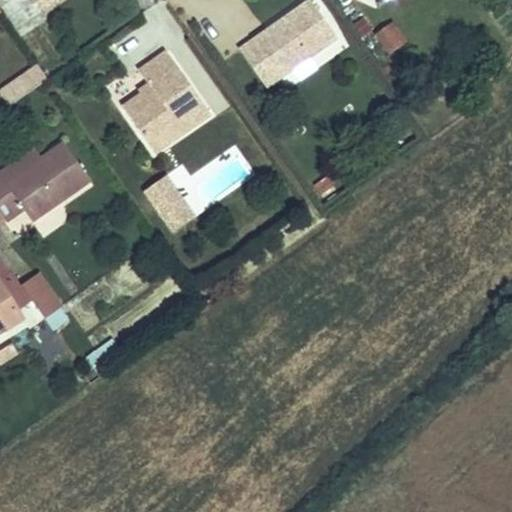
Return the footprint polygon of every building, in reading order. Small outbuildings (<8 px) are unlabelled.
[(36,0),(45,11),(60,0),(36,0)] [(266,31),(252,41),(279,78),(336,38),(309,0),(288,16),(291,21),(270,36),(266,31)] [(288,16),(266,31),(270,36),(291,21),(288,16)] [(390,23),(375,33),(390,54),(404,44),(390,23)] [(279,78),(252,41),(240,49),(267,87),(279,78)] [(180,135),(210,114),(166,52),(138,71),(148,84),(150,88),(141,94),(122,107),(150,147),(175,129),(180,135)] [(0,93),(9,106),(47,79),(38,67),(0,93)] [(150,88),(148,84),(138,91),(141,94),(150,88)] [(175,129),(150,147),(154,153),(180,135),(175,129)] [(64,144),(41,159),(6,183),(0,174),(0,212),(5,220),(6,221),(23,209),(31,221),(90,180),(64,144)] [(0,174),(6,183),(41,159),(35,149),(0,173),(0,174)] [(173,232),(180,227),(167,209),(181,199),(165,176),(144,191),(173,232)] [(194,217),(181,199),(167,209),(180,227),(194,217)] [(0,283),(0,284),(13,275),(0,257),(0,283)] [(21,286),(44,319),(60,307),(61,307),(38,274),(21,286)] [(0,331),(22,318),(0,284),(0,283),(0,331)] [(60,307),(44,319),(52,330),(68,319),(60,307)] [(0,364),(18,353),(12,344),(0,351),(0,364)]
